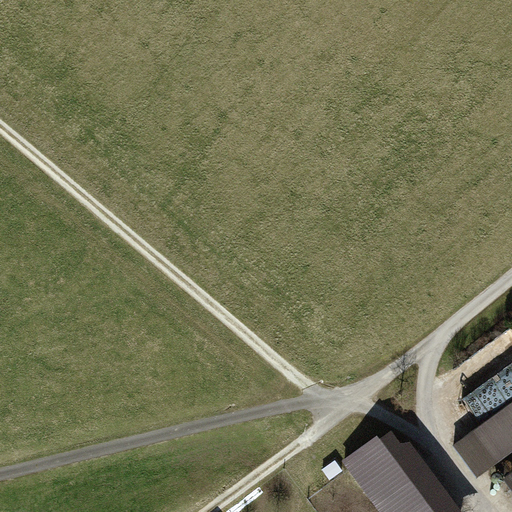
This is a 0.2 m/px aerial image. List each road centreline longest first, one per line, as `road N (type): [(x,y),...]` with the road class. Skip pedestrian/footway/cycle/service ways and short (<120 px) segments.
road 1 (track): [(0,125),(309,386),(350,400)]
road 2 (track): [(350,400),(206,511)]
road 3 (track): [(350,400),(422,433),(488,511)]
